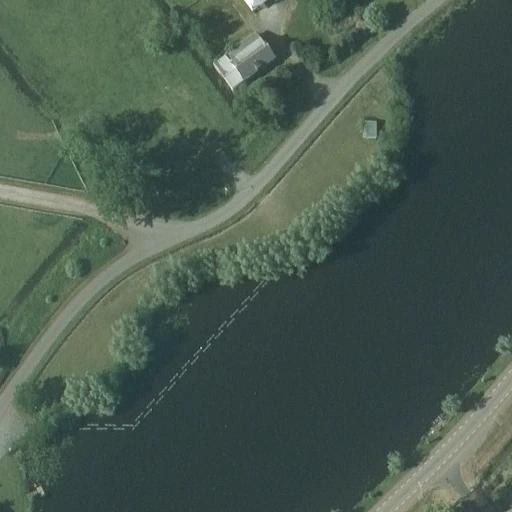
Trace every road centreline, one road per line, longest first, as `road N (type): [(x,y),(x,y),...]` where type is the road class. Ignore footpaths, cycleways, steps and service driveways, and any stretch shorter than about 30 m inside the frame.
road 1 (unclassified): [(0,406),(91,288),(231,206),(440,0)]
road 2 (tertiary): [(383,511),(511,377)]
road 3 (track): [(0,190),(109,215),(161,245)]
